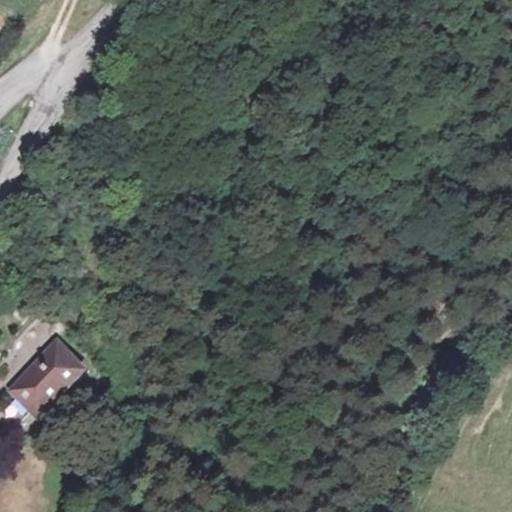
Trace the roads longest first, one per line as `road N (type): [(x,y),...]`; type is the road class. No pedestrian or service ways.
road 1 (track): [(511,304),(424,361),(364,511)]
road 2 (residential): [(75,57),(0,193)]
